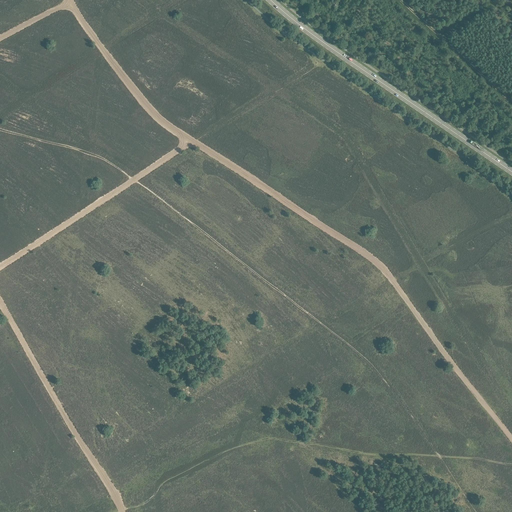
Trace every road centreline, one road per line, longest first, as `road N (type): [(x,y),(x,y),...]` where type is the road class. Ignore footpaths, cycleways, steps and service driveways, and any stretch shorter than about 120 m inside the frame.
road 1 (track): [(511,439),(384,267),(192,141),(0,266)]
road 2 (primary): [(511,171),(272,0)]
road 3 (track): [(0,301),(122,511)]
road 4 (track): [(72,3),(151,110),(192,141)]
road 5 (track): [(511,100),(401,0)]
